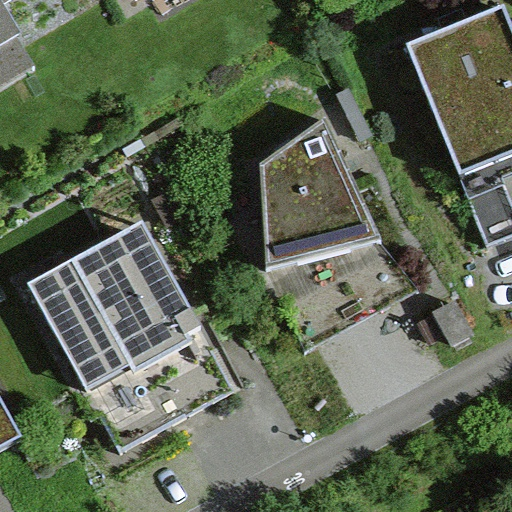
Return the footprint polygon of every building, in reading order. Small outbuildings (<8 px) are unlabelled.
[(0,0),(0,104),(35,83),(3,30),(54,0),(0,0)] [(120,0),(130,17),(159,0),(120,0)] [(511,81),(491,26),(401,60),(478,258),(511,245),(511,204),(496,163),(511,156),(511,81)] [(315,135),(252,178),(259,275),(286,320),(385,262),(315,135)] [(145,228),(59,273),(76,305),(49,320),(122,459),(235,399),(145,228)] [(0,458),(18,449),(0,417),(0,458)]
